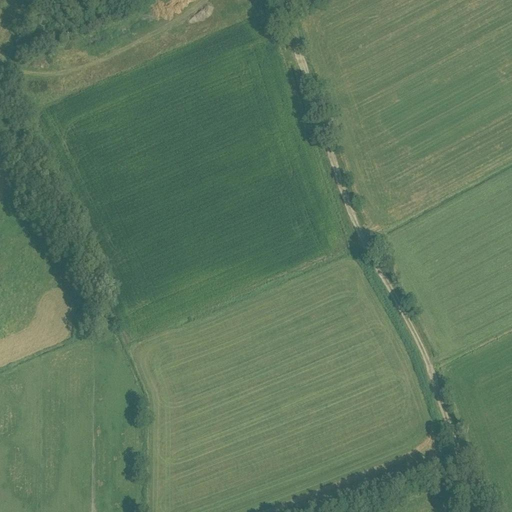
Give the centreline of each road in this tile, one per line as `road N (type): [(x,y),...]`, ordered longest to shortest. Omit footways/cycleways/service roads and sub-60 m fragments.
road 1 (track): [(278,0),(353,229),(421,353),(480,511)]
road 2 (track): [(18,70),(73,70),(204,0)]
